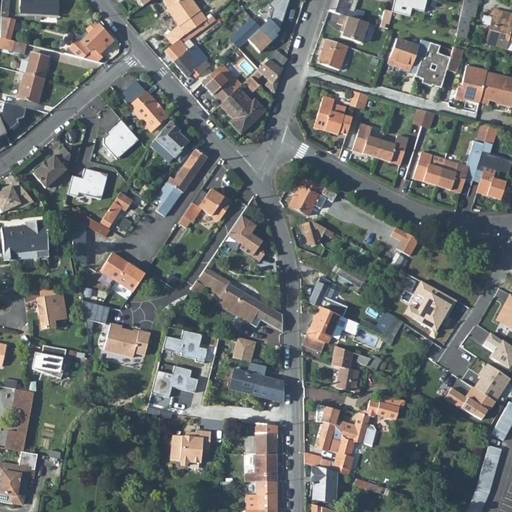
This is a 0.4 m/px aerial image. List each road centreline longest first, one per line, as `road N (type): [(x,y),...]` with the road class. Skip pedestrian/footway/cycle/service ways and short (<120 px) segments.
road 1 (tertiary): [(296,511),(289,269),(278,221),(251,176)]
road 2 (residential): [(273,139),(418,212),(505,222)]
road 3 (unknown): [(251,176),(190,277),(165,304),(130,320)]
road 4 (residential): [(139,52),(0,163)]
road 5 (tertiary): [(251,176),(139,52)]
road 6 (residential): [(505,222),(508,258),(449,362)]
road 7 (residential): [(320,0),(273,139)]
road 8 (unknown): [(221,144),(148,254)]
